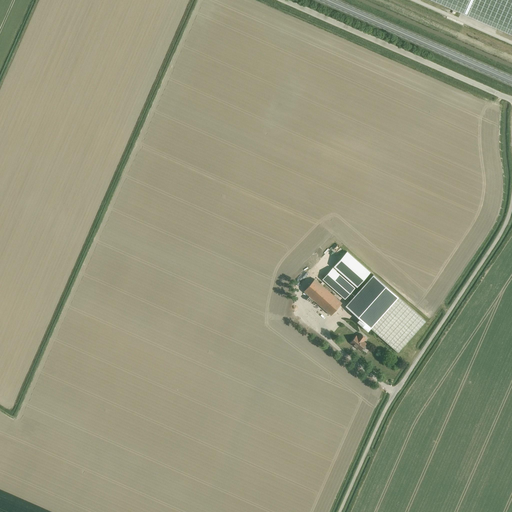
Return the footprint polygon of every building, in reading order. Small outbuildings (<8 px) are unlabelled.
[(511,0),(430,0),(511,35),(511,0)] [(336,271),(338,270),(356,287),(369,272),(347,252),(333,268),(336,271)] [(322,280),(344,300),(355,288),(333,268),(322,280)] [(373,275),(345,306),(360,319),(357,322),(368,332),(370,328),(398,353),(426,321),(373,275)] [(315,279),(304,292),(331,315),(342,303),(315,279)] [(357,336),(351,343),(360,351),(362,349),(363,350),(364,350),(366,348),(366,347),(365,346),(367,344),(364,342),(367,339),(360,333),(358,337),(357,336)]
